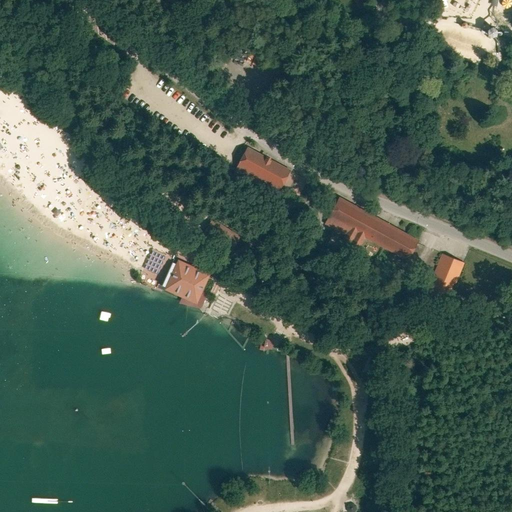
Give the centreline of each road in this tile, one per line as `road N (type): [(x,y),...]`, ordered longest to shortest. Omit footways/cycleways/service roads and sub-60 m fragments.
road 1 (unclassified): [(70,0),(302,166)]
road 2 (unclassified): [(302,166),(511,259)]
road 3 (unclassified): [(385,0),(302,166)]
